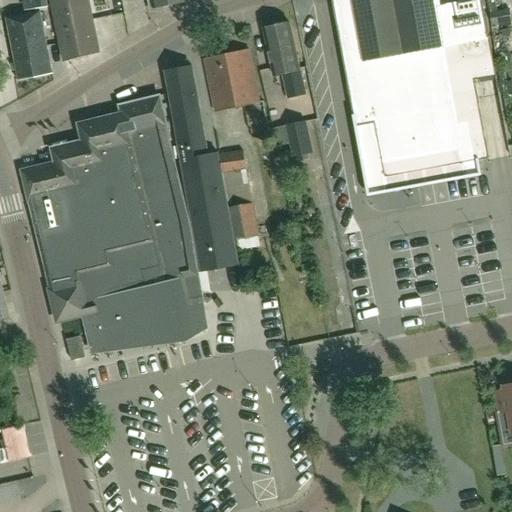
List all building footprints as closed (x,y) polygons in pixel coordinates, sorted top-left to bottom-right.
[(24,0),(26,9),(46,6),(45,0),(24,0)] [(83,57),(100,53),(88,0),(52,0),(65,61),(83,57)] [(152,0),(154,9),(189,2),(188,0),(152,0)] [(487,158),(489,158),(475,81),(496,77),(489,39),(494,38),(486,0),(332,0),(356,127),(362,126),(377,123),(379,138),(384,163),(387,177),(409,173),(462,163),(465,178),(481,175),(479,160),(487,158)] [(490,13),(493,26),(511,22),(511,21),(510,9),(490,13)] [(54,74),(42,13),(8,20),(20,81),(54,74)] [(290,24),(264,29),(274,76),(284,74),(289,98),(306,95),(290,24)] [(216,112),(261,102),(250,51),(205,61),(216,112)] [(181,161),(201,271),(239,264),(225,185),(223,174),(219,154),(209,155),(193,67),(166,72),(182,160),(181,161)] [(503,80),(494,81),(496,112),(505,112),(503,80)] [(55,162),(23,170),(31,201),(60,320),(82,314),(90,348),(160,331),(210,318),(191,226),(166,125),(168,125),(161,95),(120,105),(122,113),(118,114),(100,118),(81,130),(83,139),(51,146),(55,162)] [(279,144),(290,142),(293,158),(315,153),(307,121),(286,126),(275,128),(279,144)] [(220,154),(223,174),(247,170),(244,151),(220,154)] [(223,174),(225,185),(249,181),(247,170),(223,174)] [(254,203),(230,207),(229,207),(235,239),(260,235),(254,203)] [(420,262),(405,265),(407,276),(422,274),(420,262)] [(0,320),(9,318),(0,283),(0,320)] [(73,361),(86,358),(81,337),(68,340),(73,361)] [(506,390),(498,392),(502,413),(510,411),(511,425),(511,384),(505,386),(506,390)] [(6,448),(0,449),(0,463),(9,462),(28,457),(23,435),(21,426),(2,430),(4,439),(6,448)]
